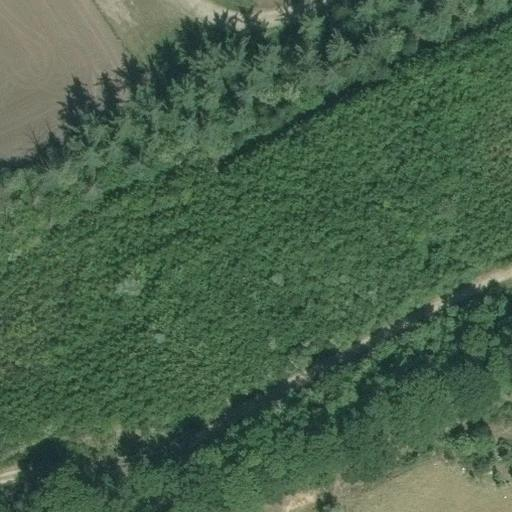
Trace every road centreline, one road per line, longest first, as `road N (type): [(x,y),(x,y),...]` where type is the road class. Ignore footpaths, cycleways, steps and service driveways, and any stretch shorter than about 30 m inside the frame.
road 1 (track): [(511,272),(459,298),(319,321),(220,397),(0,482)]
road 2 (track): [(335,0),(165,87)]
